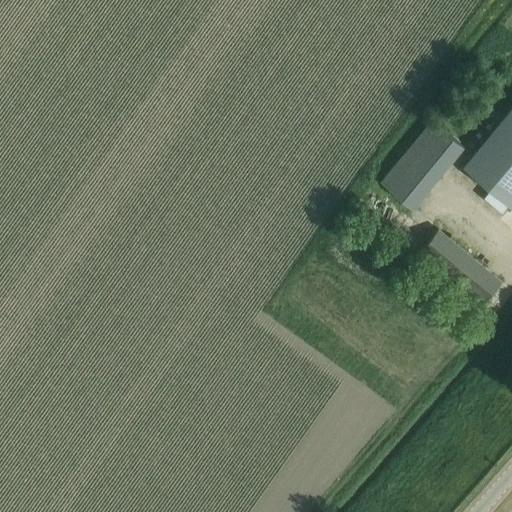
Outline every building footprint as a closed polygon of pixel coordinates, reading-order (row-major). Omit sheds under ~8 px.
[(511,205),(511,204),(511,102),(461,163),(511,205)] [(410,207),(462,144),(429,118),(378,181),(410,207)] [(419,249),(446,271),(464,249),(437,227),(419,249)] [(446,271),(482,301),(487,295),(478,287),(491,272),(464,249),(446,271)] [(491,272),(478,287),(487,295),(500,279),(491,272)]
